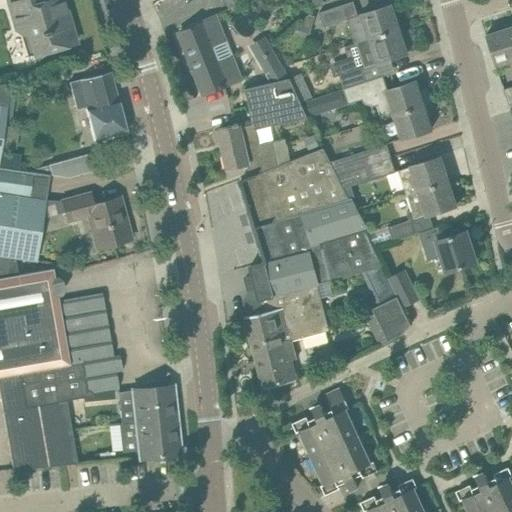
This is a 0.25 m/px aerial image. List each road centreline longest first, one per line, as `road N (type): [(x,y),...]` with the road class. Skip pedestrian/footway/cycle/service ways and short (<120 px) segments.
road 1 (residential): [(211,434),(193,282),(124,0)]
road 2 (residential): [(0,508),(214,487)]
road 3 (residential): [(501,213),(454,14)]
road 4 (residential): [(457,361),(415,380),(407,397),(430,452),(487,422)]
